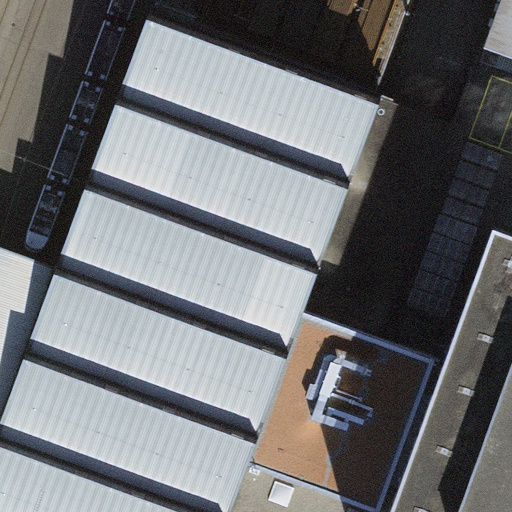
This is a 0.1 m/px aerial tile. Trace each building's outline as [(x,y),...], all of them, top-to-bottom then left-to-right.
[(511,0),(502,0),(486,46),(511,55),(511,0)] [(0,424),(0,511),(511,511),(511,230),(494,224),(444,360),(381,337),(305,309),(382,97),(383,95),(151,11),(58,265),(0,424)] [(459,125),(382,97),(305,309),(381,337),(459,125)] [(506,153),(467,139),(406,305),(445,319),(506,153)] [(0,424),(58,265),(0,244),(0,424)]
